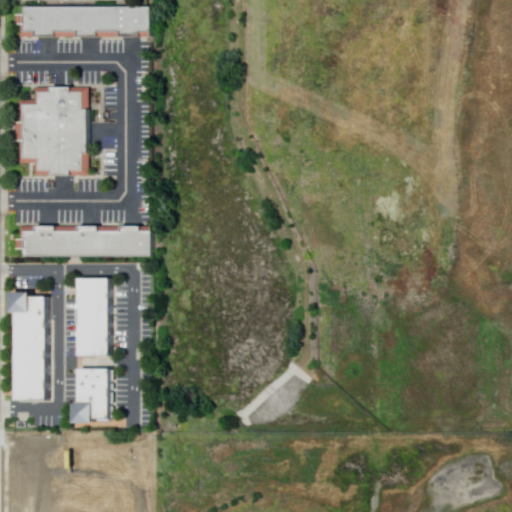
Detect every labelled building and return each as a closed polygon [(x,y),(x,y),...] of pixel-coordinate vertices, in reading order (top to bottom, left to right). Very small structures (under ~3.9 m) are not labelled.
[(25,39),(25,9),(160,9),(160,39),(25,39)] [(41,89),(94,89),(94,112),(96,112),(96,157),(94,157),(94,178),(79,178),(79,179),(59,179),(59,178),(41,177),(41,165),(23,165),(23,143),(19,143),(19,124),(26,124),(26,102),(41,102),(41,89)] [(26,257),(26,250),(19,250),(19,239),(26,239),(26,226),(161,226),(161,257),(26,257)] [(87,356),(87,278),(119,278),(119,357),(87,356)] [(21,292),(41,292),(41,297),(56,297),(56,403),(21,403),(21,292)] [(88,369),(119,369),(119,419),(105,419),(105,423),(84,423),(84,403),(88,403),(88,369)]
